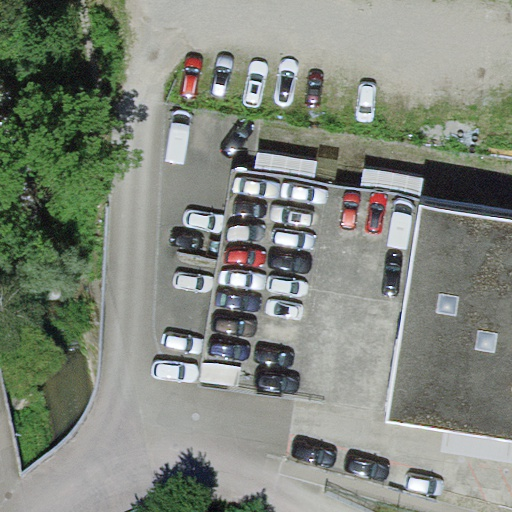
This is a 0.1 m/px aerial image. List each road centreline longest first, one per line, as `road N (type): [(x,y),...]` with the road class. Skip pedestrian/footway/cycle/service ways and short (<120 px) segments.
road 1 (residential): [(39,511),(125,441),(158,425),(283,419)]
road 2 (unknown): [(158,425),(156,168)]
